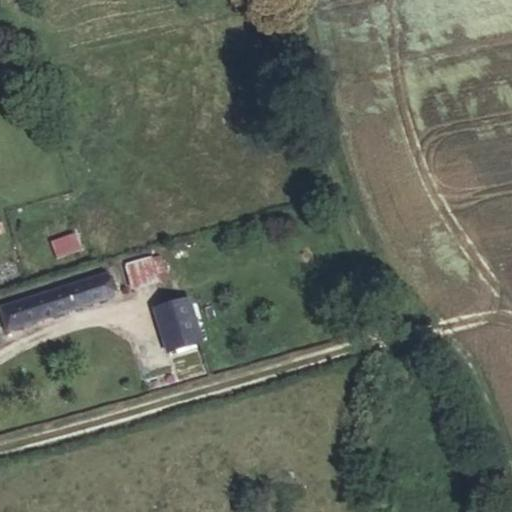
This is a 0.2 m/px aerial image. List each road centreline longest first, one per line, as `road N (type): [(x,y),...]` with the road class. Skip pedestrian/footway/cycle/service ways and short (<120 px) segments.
road 1 (track): [(0,445),(387,333),(432,335),(459,355),(511,497)]
road 2 (track): [(432,335),(379,261),(340,164),(311,57),(306,0)]
